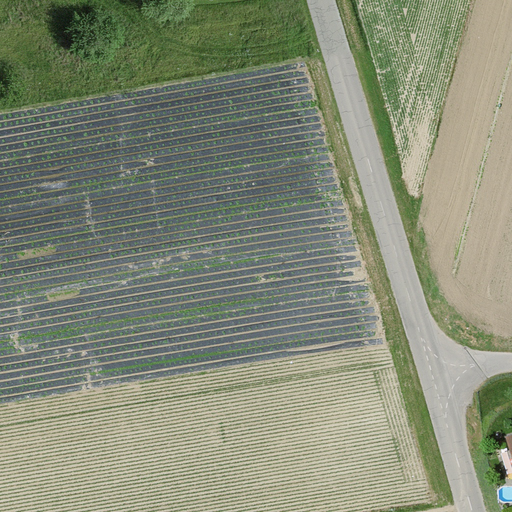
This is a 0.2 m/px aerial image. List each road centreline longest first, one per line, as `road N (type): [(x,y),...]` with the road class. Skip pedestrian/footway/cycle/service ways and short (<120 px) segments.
road 1 (tertiary): [(322,0),(429,366)]
road 2 (tertiary): [(429,366),(472,511)]
